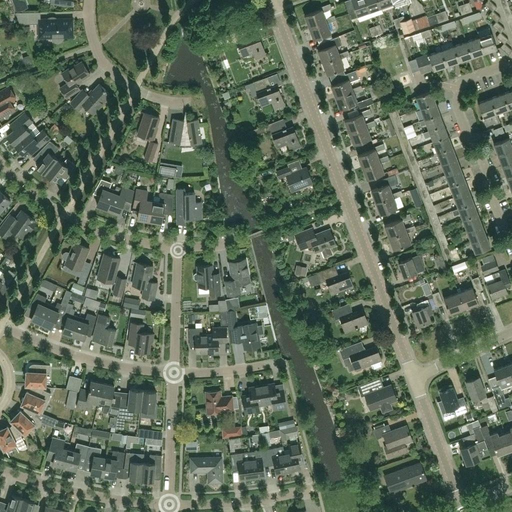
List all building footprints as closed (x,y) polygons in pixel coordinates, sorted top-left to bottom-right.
[(365,0),(348,0),(344,1),(351,19),(357,17),(357,16),(369,12),(365,0)] [(378,0),(365,0),(369,12),(381,7),(378,0)] [(478,0),(474,2),(476,9),(483,7),(480,0),(478,0)] [(488,0),(484,5),(493,12),(496,8),(488,0)] [(506,0),(499,0),(503,9),(509,6),(506,0)] [(469,3),(464,4),(467,13),(472,11),(469,3)] [(325,19),(323,11),(331,8),(330,4),(320,7),(321,9),(304,15),(309,28),(326,21),(325,19)] [(467,13),(464,4),(458,6),(461,15),(467,13)] [(511,17),(511,15),(509,6),(503,9),(507,20),(511,17)] [(62,40),(63,38),(63,36),(72,36),(72,19),(41,20),(40,12),(16,12),(20,24),(39,24),(40,37),(53,37),(53,38),(54,40),(56,42),(58,42),(60,42),(62,40)] [(479,12),(471,15),(473,21),(481,18),(479,12)] [(492,12),(489,16),(497,22),(500,18),(492,12)] [(443,21),(440,13),(427,17),(426,16),(421,17),(425,27),(430,25),(430,26),(443,21)] [(326,21),(309,28),(313,40),(331,33),(327,23),(336,20),(334,15),(325,19),(326,21)] [(473,21),(471,15),(463,18),(465,24),(473,21)] [(403,16),(398,18),(401,27),(401,26),(402,29),(404,34),(404,33),(415,30),(420,29),(417,19),(411,21),(411,18),(405,20),(403,16)] [(421,17),(417,19),(420,29),(425,27),(421,17)] [(401,27),(398,18),(393,20),(396,28),(401,27)] [(446,24),(448,30),(456,27),(454,21),(446,24)] [(496,22),(492,26),(500,33),(504,29),(496,22)] [(448,30),(446,24),(437,27),(440,33),(448,30)] [(379,25),(374,27),(377,35),(382,33),(379,25)] [(234,33),(225,36),(227,40),(235,37),(243,56),(253,52),(256,59),(266,55),(258,35),(252,37),(249,27),(234,33)] [(377,35),(374,27),(369,28),(372,37),(377,35)] [(424,45),(422,38),(431,36),(429,30),(412,36),(414,41),(416,40),(418,46),(424,45)] [(492,33),(479,37),(484,53),(497,49),(492,33)] [(500,33),(496,37),(504,44),(508,40),(500,33)] [(341,45),(338,37),(332,39),(334,44),(318,51),(322,63),(340,56),(339,54),(336,47),(341,45)] [(484,53),(479,37),(466,42),(471,57),(484,53)] [(466,42),(453,46),(459,62),(471,57),(466,42)] [(504,44),(500,48),(508,55),(511,51),(504,44)] [(453,46),(441,51),(446,66),(459,62),(453,46)] [(340,56),(322,63),(327,75),(344,68),(341,59),(349,55),(347,51),(339,54),(340,56)] [(416,59),(411,60),(415,72),(420,70),(421,73),(433,69),(433,70),(446,66),(441,51),(429,55),(428,54),(415,58),(416,59)] [(499,51),(493,54),(497,61),(503,57),(499,51)] [(29,55),(22,57),(25,66),(32,64),(29,55)] [(68,83),(60,88),(66,98),(80,89),(76,83),(90,74),(82,61),(76,65),(75,65),(62,73),(68,83)] [(360,76),(370,73),(367,65),(358,68),(360,76)] [(344,74),(346,80),(331,86),(336,98),(353,91),(352,89),(349,82),(358,78),(356,74),(355,70),(344,74)] [(267,77),(253,83),(245,86),(246,89),(249,88),(253,97),(257,95),(261,106),(271,102),(274,109),(284,105),(277,85),(271,87),(267,77)] [(23,80),(15,83),(18,89),(26,85),(23,80)] [(71,102),(79,110),(84,105),(93,114),(104,103),(103,102),(110,95),(105,90),(99,84),(89,95),(88,94),(85,97),(80,92),(71,102)] [(9,86),(0,91),(0,118),(15,110),(10,102),(16,99),(9,86)] [(361,86),(352,89),(353,91),(336,98),(340,110),(357,103),(359,108),(374,103),(371,97),(357,102),(354,93),(362,90),(361,86)] [(511,89),(503,93),(509,109),(511,107),(511,89)] [(420,108),(435,103),(431,91),(416,97),(420,108)] [(503,93),(490,98),(496,114),(509,109),(503,93)] [(496,114),(490,98),(478,103),(484,118),(496,114)] [(420,108),(424,119),(419,121),(419,122),(440,114),(435,103),(420,108)] [(394,119),(400,116),(396,107),(390,109),(394,119)] [(365,124),(363,117),(371,113),(370,109),(360,112),(361,114),(344,120),(349,133),(366,126),(365,124)] [(185,111),(184,120),(173,118),(169,142),(180,144),(179,146),(191,147),(191,144),(202,142),(198,118),(187,120),(186,111),(185,111)] [(14,145),(30,132),(26,127),(32,121),(25,112),(10,125),(14,129),(7,136),(14,145)] [(152,161),(154,157),(158,143),(152,142),(153,140),(156,131),(155,131),(159,118),(145,113),(137,134),(150,138),(149,141),(150,141),(144,159),(152,161)] [(444,125),(440,114),(419,122),(421,126),(426,124),(429,131),(444,125)] [(400,116),(394,119),(398,130),(404,127),(400,116)] [(265,126),(249,132),(251,138),(267,132),(268,136),(272,134),(277,147),(287,143),(290,151),(300,147),(292,126),(287,128),(283,118),(265,125),(265,126)] [(383,120),(389,137),(396,135),(390,118),(383,120)] [(374,121),(365,124),(366,126),(349,133),(354,145),(371,138),(367,129),(376,125),(374,121)] [(444,125),(429,131),(433,142),(448,136),(444,125)] [(35,127),(30,132),(14,145),(22,154),(27,150),(31,154),(50,138),(43,129),(40,132),(35,127)] [(404,127),(398,130),(402,141),(408,139),(404,127)] [(504,133),(502,127),(493,130),(495,136),(504,133)] [(452,147),(448,136),(433,142),(437,153),(452,147)] [(511,149),(511,146),(509,138),(493,144),(498,155),(511,149)] [(408,139),(402,141),(406,152),(412,150),(408,139)] [(46,174),(58,159),(54,156),(54,154),(59,148),(50,141),(39,151),(45,156),(37,167),(46,174)] [(380,161),(379,159),(376,152),(385,148),(383,144),(373,148),(374,149),(358,155),(362,168),(380,161)] [(452,147),(437,153),(441,164),(457,158),(452,147)] [(511,149),(498,155),(502,166),(511,162),(511,149)] [(412,150),(406,152),(410,163),(416,161),(412,150)] [(278,155),(282,163),(289,159),(285,152),(278,155)] [(387,155),(379,159),(380,161),(362,168),(367,180),(384,173),(381,163),(389,160),(387,155)] [(61,162),(58,159),(46,174),(55,182),(62,173),(68,177),(75,164),(67,158),(64,162),(61,162)] [(461,169),(457,158),(441,164),(445,175),(461,169)] [(416,161),(410,163),(415,174),(421,172),(416,161)] [(511,175),(511,162),(502,166),(506,178),(511,175)] [(159,173),(158,174),(175,177),(177,167),(160,165),(159,173)] [(122,168),(114,166),(111,173),(119,176),(122,168)] [(306,167),(291,173),(288,167),(276,171),(279,178),(286,175),(292,190),(312,182),(306,167)] [(389,177),(399,173),(397,168),(387,172),(389,177)] [(461,169),(445,175),(450,186),(465,180),(461,169)] [(421,172),(415,174),(419,185),(425,183),(421,172)] [(108,209),(115,189),(110,187),(112,183),(101,179),(94,191),(101,194),(97,205),(108,209)] [(393,196),(392,194),(389,187),(398,183),(396,179),(387,183),(388,184),(371,191),(376,203),(393,196)] [(469,191),(465,180),(450,186),(454,197),(469,191)] [(425,183),(419,185),(423,196),(429,194),(426,187),(425,183)] [(121,192),(115,189),(108,209),(119,214),(122,207),(129,210),(134,191),(123,187),(121,192)] [(149,221),(153,201),(146,200),(147,191),(136,189),(132,213),(138,214),(138,219),(149,221)] [(177,189),(177,224),(186,224),(186,219),(202,219),(201,202),(195,202),(194,192),(185,193),(185,189),(177,189)] [(0,212),(11,201),(0,191),(0,212)] [(393,196),(376,203),(380,214),(398,208),(394,198),(402,195),(401,191),(392,194),(393,196)] [(473,203),(469,191),(454,197),(458,208),(473,203)] [(153,201),(149,221),(161,223),(163,209),(172,210),(173,194),(161,192),(159,202),(153,201)] [(429,194),(423,196),(427,207),(433,205),(429,194)] [(473,203),(458,208),(452,211),(454,216),(460,214),(462,220),(478,214),(473,203)] [(433,205),(427,207),(431,219),(437,216),(433,205)] [(8,217),(0,228),(0,233),(7,239),(13,231),(22,238),(28,229),(30,231),(36,223),(34,222),(35,220),(33,219),(33,218),(32,217),(31,217),(21,210),(13,221),(8,217)] [(406,231),(406,229),(403,221),(411,218),(410,214),(400,217),(401,219),(384,225),(389,237),(406,231)] [(482,225),(478,214),(462,220),(467,231),(482,225)] [(439,221),(437,216),(431,219),(436,230),(442,227),(439,221)] [(445,218),(439,221),(442,227),(448,225),(445,218)] [(486,236),(482,225),(467,231),(471,242),(486,236)] [(414,226),(406,229),(406,231),(389,237),(393,249),(411,243),(407,233),(416,230),(414,226)] [(446,238),(442,227),(436,230),(440,241),(446,238)] [(312,229),(295,235),(300,249),(312,244),(315,252),(322,250),(325,257),(331,254),(328,247),(335,244),(330,229),(315,235),(312,229)] [(291,231),(285,233),(287,237),(288,241),(294,239),(291,231)] [(490,247),(486,236),(471,242),(475,253),(490,247)] [(446,238),(440,241),(444,252),(450,250),(446,238)] [(66,260),(67,260),(65,264),(80,270),(89,248),(74,242),(70,253),(69,253),(68,253),(67,252),(66,253),(65,253),(64,254),(63,254),(63,255),(63,256),(63,257),(64,258),(64,259),(65,259),(66,260)] [(7,250),(4,255),(11,259),(14,255),(7,250)] [(450,250),(444,252),(448,262),(454,260),(450,250)] [(104,254),(97,278),(113,283),(120,258),(104,254)] [(419,255),(411,258),(398,262),(404,278),(417,273),(425,270),(419,255)] [(434,259),(438,271),(446,268),(442,256),(434,259)] [(246,260),(229,263),(232,280),(225,281),(228,296),(241,293),(239,284),(250,282),(246,260)] [(495,260),(481,266),(484,275),(499,269),(495,260)] [(137,263),(132,285),(144,288),(142,297),(154,299),(157,283),(151,281),(152,279),(151,279),(153,266),(137,263)] [(197,266),(198,273),(195,273),(194,275),(194,279),(196,280),(198,280),(198,286),(210,286),(210,295),(220,294),(219,280),(213,280),(212,265),(197,266)] [(308,267),(296,265),(294,273),(306,276),(308,267)] [(335,266),(317,272),(321,282),(326,280),(331,294),(353,286),(348,272),(338,275),(335,266)] [(0,275),(0,286),(4,281),(9,284),(15,274),(9,269),(5,274),(2,272),(0,275)] [(505,269),(499,271),(492,274),(495,281),(487,285),(492,298),(508,292),(505,286),(511,284),(505,269)] [(77,282),(83,285),(88,273),(82,271),(77,282)] [(117,277),(113,293),(121,295),(126,279),(117,277)] [(483,289),(478,277),(472,279),(476,292),(483,289)] [(70,291),(81,295),(85,287),(73,283),(70,291)] [(432,294),(431,291),(428,283),(423,285),(426,293),(428,293),(430,298),(433,297),(432,294)] [(472,287),(458,293),(464,309),(478,303),(472,287)] [(68,303),(72,292),(66,290),(62,301),(68,303)] [(438,292),(432,294),(433,297),(437,307),(443,305),(438,292)] [(41,324),(50,304),(45,302),(47,297),(37,293),(29,307),(35,310),(31,319),(41,324)] [(464,309),(458,293),(443,298),(449,314),(464,309)] [(94,300),(86,297),(84,303),(92,306),(94,300)] [(228,299),(230,309),(239,308),(238,298),(228,299)] [(432,313),(427,300),(417,304),(419,309),(412,311),(418,326),(430,321),(427,314),(432,313)] [(41,324),(52,328),(56,319),(61,321),(68,303),(62,301),(61,304),(57,302),(55,307),(50,304),(41,324)] [(218,311),(225,310),(225,301),(217,302),(218,311)] [(68,303),(61,321),(65,322),(62,332),(73,336),(79,317),(73,315),(75,309),(72,308),(74,305),(68,303)] [(349,303),(331,310),(335,320),(340,318),(345,332),(367,323),(362,309),(352,313),(349,303)] [(258,305),(261,318),(267,316),(265,304),(258,305)] [(146,318),(147,312),(134,309),(132,315),(146,318)] [(229,328),(238,326),(235,310),(226,311),(229,328)] [(85,319),(79,317),(73,336),(84,339),(88,326),(93,328),(96,316),(87,313),(85,319)] [(115,330),(108,328),(111,318),(99,315),(94,335),(100,336),(99,341),(102,342),(101,344),(110,346),(111,344),(112,344),(113,338),(114,338),(116,331),(115,330)] [(131,323),(130,336),(137,337),(135,350),(149,352),(150,342),(152,342),(154,334),(142,332),(143,324),(131,323)] [(257,326),(256,323),(240,326),(238,326),(229,328),(230,342),(243,340),(244,349),(260,346),(258,334),(264,333),(262,325),(257,326)] [(207,334),(207,353),(219,353),(218,341),(227,340),(226,327),(213,327),(213,334),(207,334)] [(207,353),(207,334),(202,334),(202,328),(189,328),(189,339),(195,339),(196,354),(207,353)] [(361,341),(348,346),(339,350),(343,359),(350,356),(356,370),(371,364),(372,367),(374,368),(381,366),(382,364),(380,360),(381,360),(376,346),(364,351),(361,341)] [(26,371),(26,385),(30,386),(44,386),(46,387),(46,373),(49,373),(50,365),(34,364),(32,365),(29,367),(29,369),(28,371),(26,371)] [(511,385),(511,379),(507,365),(494,370),(499,384),(505,381),(507,387),(511,385)] [(69,375),(66,388),(78,392),(82,379),(69,375)] [(383,388),(379,377),(357,386),(361,397),(364,395),(370,410),(380,406),(382,412),(391,408),(389,403),(396,400),(390,385),(383,388)] [(479,377),(466,381),(472,400),(478,398),(481,404),(488,401),(491,409),(497,407),(493,396),(486,398),(479,377)] [(98,403),(103,383),(91,381),(89,391),(80,389),(76,407),(91,410),(93,402),(98,403)] [(103,383),(98,403),(104,404),(102,412),(118,416),(118,417),(121,398),(112,396),(114,386),(103,383)] [(261,385),(265,404),(272,402),(274,410),(287,407),(284,393),(276,394),(274,383),(261,385)] [(265,404),(261,385),(249,387),(251,398),(242,400),(245,413),(259,411),(258,405),(265,404)] [(27,391),(21,404),(37,411),(42,414),(51,394),(43,390),(44,386),(30,386),(29,392),(27,391)] [(505,399),(501,387),(492,390),(497,402),(505,399)] [(442,400),(437,402),(441,412),(453,408),(456,415),(468,410),(464,398),(458,401),(453,388),(439,393),(442,400)] [(121,398),(118,417),(133,418),(134,408),(141,409),(143,390),(130,389),(129,399),(121,398)] [(143,390),(141,409),(140,417),(156,418),(157,407),(154,406),(156,392),(143,390)] [(205,391),(207,412),(222,411),(222,410),(233,409),(232,395),(221,396),(221,390),(205,391)] [(343,391),(336,393),(339,400),(346,398),(343,391)] [(505,399),(497,402),(499,410),(507,407),(505,399)] [(20,410),(10,421),(13,424),(23,433),(25,434),(34,424),(37,426),(42,421),(44,415),(42,414),(37,411),(36,415),(35,414),(30,420),(20,410)] [(471,413),(465,415),(468,422),(474,420),(471,413)] [(473,429),(475,433),(462,438),(466,447),(460,449),(466,465),(481,459),(477,448),(478,448),(476,443),(484,440),(479,427),(481,426),(478,419),(471,422),(473,429)] [(293,420),(285,421),(286,428),(294,426),(293,420)] [(62,430),(64,424),(57,421),(55,428),(62,430)] [(0,442),(4,450),(16,444),(17,446),(18,447),(18,448),(19,448),(20,449),(21,449),(22,449),(23,449),(24,449),(25,449),(27,448),(21,436),(23,433),(13,424),(9,428),(8,426),(0,429),(0,442)] [(408,451),(405,443),(412,440),(407,426),(391,432),(388,425),(374,430),(377,438),(384,436),(387,446),(384,447),(389,458),(408,451)] [(242,436),(241,426),(222,428),(223,437),(242,436)] [(279,429),(281,440),(289,439),(288,435),(297,433),(296,426),(279,429)] [(511,450),(505,433),(498,435),(497,432),(490,435),(487,426),(481,428),(488,447),(494,445),(497,455),(511,450)] [(145,437),(146,437),(153,438),(154,430),(139,428),(138,437),(139,437),(145,437)] [(64,466),(69,449),(63,448),(65,440),(53,436),(49,449),(56,451),(53,463),(64,466)] [(239,437),(229,438),(230,451),(235,451),(234,443),(240,443),(239,437)] [(74,451),(69,449),(64,466),(76,469),(79,457),(86,459),(90,441),(89,441),(89,446),(77,443),(74,451)] [(90,441),(86,459),(85,462),(92,463),(91,473),(102,475),(106,458),(100,457),(101,448),(91,447),(92,441),(90,441)] [(185,451),(197,450),(197,441),(185,442),(185,451)] [(283,446),(288,471),(300,469),(297,456),(303,455),(300,442),(289,445),(290,449),(284,450),(283,446)] [(283,446),(266,450),(268,463),(274,462),(277,474),(288,471),(283,446)] [(106,458),(102,475),(104,475),(103,478),(113,480),(113,477),(114,477),(116,467),(122,469),(125,452),(113,450),(111,459),(106,458)] [(268,463),(266,450),(249,452),(250,460),(252,478),(264,476),(263,464),(268,463)] [(141,480),(143,462),(137,462),(138,453),(126,452),(124,468),(131,469),(130,479),(141,480)] [(252,478),(250,460),(244,461),(243,453),(230,454),(232,468),(239,467),(240,479),(252,478)] [(149,463),(143,462),(141,480),(154,481),(155,469),(161,469),(162,455),(150,454),(149,463)] [(191,458),(192,471),(208,471),(209,482),(222,481),(221,457),(191,458)] [(420,463),(384,476),(390,492),(426,479),(420,463)] [(366,474),(369,483),(375,481),(372,472),(366,474)] [(9,504),(3,502),(0,510),(0,511),(18,511),(23,498),(12,495),(9,504)] [(31,511),(35,502),(23,498),(18,511),(31,511)]
